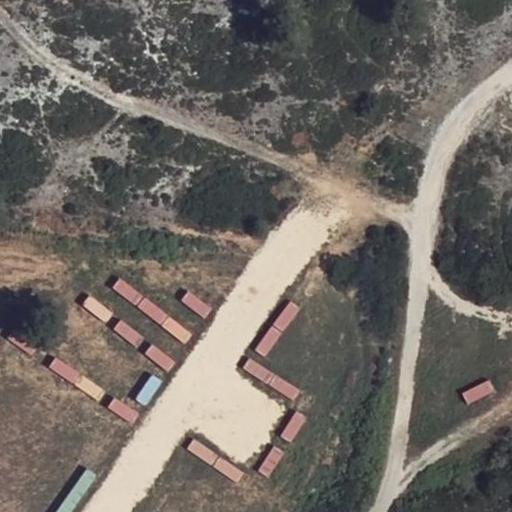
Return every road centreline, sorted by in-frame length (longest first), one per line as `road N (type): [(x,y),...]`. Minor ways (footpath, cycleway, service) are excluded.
road 1 (track): [(378,511),(392,491),(422,223),(438,167),(455,126),(511,70)]
road 2 (track): [(511,395),(392,491)]
